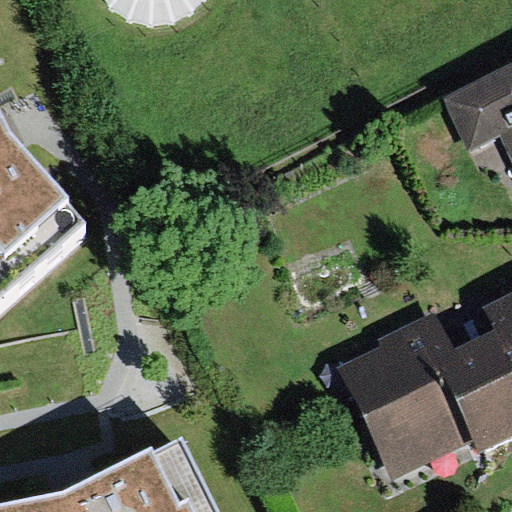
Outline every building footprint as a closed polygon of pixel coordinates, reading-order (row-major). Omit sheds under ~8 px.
[(215,0),(100,0),(101,23),(216,20),(215,0)] [(511,71),(443,105),(468,156),(501,140),(511,162),(511,71)] [(6,145),(0,131),(0,314),(84,234),(9,151),(6,145)] [(380,355),(343,372),(393,481),(471,445),(478,462),(511,446),(511,298),(481,312),(494,339),(458,355),(438,312),(373,341),(380,355)] [(68,510),(57,511),(210,511),(182,452),(68,510)]
